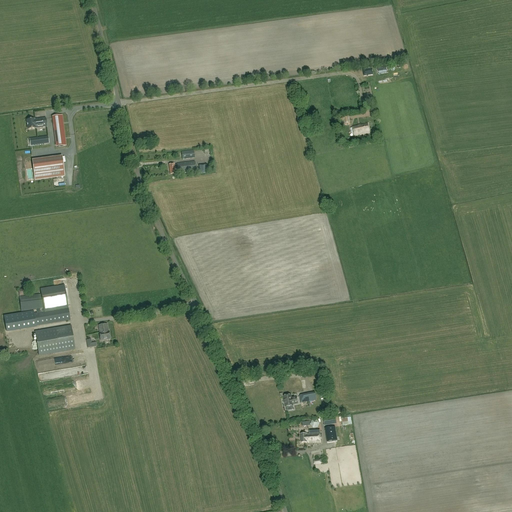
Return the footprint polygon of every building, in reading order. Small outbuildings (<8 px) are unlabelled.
[(351,125),(349,116),(341,117),(342,118),(337,118),(337,122),(344,121),(345,125),(351,125)] [(27,120),(28,130),(35,129),(35,128),(46,127),(46,119),(34,120),(27,120)] [(54,122),(57,142),(65,141),(63,121),(54,122)] [(354,136),(369,132),(368,124),(352,127),(354,136)] [(29,139),(30,146),(48,144),(47,136),(29,139)] [(182,160),(195,158),(194,151),(181,152),(182,160)] [(62,156),(52,158),(55,178),(65,176),(62,156)] [(52,158),(42,159),(45,179),(55,178),(52,158)] [(45,179),(42,159),(32,160),(35,180),(45,179)] [(169,165),(170,175),(176,175),(176,174),(178,173),(178,174),(196,172),(195,162),(177,164),(177,165),(175,165),(174,164),(169,165)] [(64,286),(40,290),(41,295),(42,295),(44,312),(68,308),(64,286)] [(34,311),(4,316),(7,331),(37,326),(70,321),(68,308),(44,312),(42,295),(41,295),(19,297),(21,312),(37,310),(37,312),(34,313),(34,311)] [(99,333),(101,341),(110,340),(109,332),(108,332),(107,325),(99,326),(100,333),(99,333)] [(71,326),(35,333),(39,356),(75,350),(71,326)] [(91,339),(87,339),(89,346),(97,344),(95,336),(91,337),(91,339)] [(299,396),(300,403),(316,400),(315,394),(299,396)] [(283,400),(283,402),(284,403),(285,407),(292,406),(292,405),(297,404),(296,398),(292,398),(293,399),(291,399),(290,395),(283,396),(283,400)] [(349,425),(348,424),(351,423),(350,415),(341,416),(343,426),(349,425)] [(324,427),(337,424),(335,417),(323,419),(324,427)] [(318,428),(320,423),(316,420),(312,421),(310,425),(313,428),(318,428)] [(334,426),(324,428),(327,441),(337,439),(334,426)] [(309,431),(309,434),(300,434),(301,443),(307,443),(307,444),(320,443),(320,433),(320,430),(309,431)]
